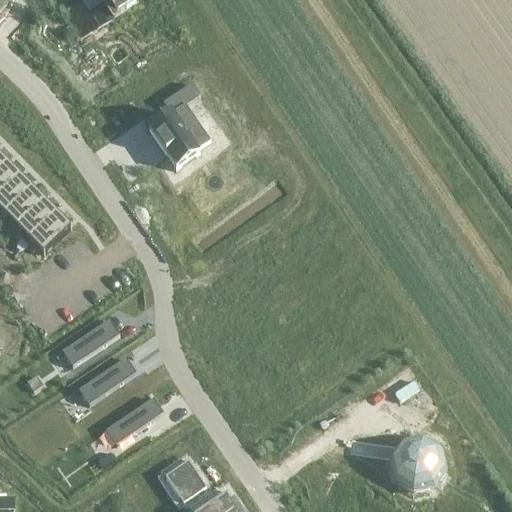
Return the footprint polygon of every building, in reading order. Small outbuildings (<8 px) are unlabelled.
[(135,0),(101,0),(114,18),(137,3),(135,0)] [(171,118),(149,133),(176,174),(199,158),(197,155),(210,146),(186,109),(200,100),(192,88),(164,107),(171,118)] [(0,176),(9,168),(8,167),(7,168),(0,161),(0,176)] [(9,168),(0,176),(0,201),(21,180),(20,181),(8,169),(9,168)] [(21,180),(0,201),(0,211),(7,218),(6,219),(6,220),(34,193),(33,192),(32,194),(20,182),(22,181),(21,180)] [(34,193),(6,220),(7,220),(8,219),(20,231),(18,232),(19,233),(46,206),(46,205),(44,206),(33,195),(34,193)] [(46,206),(19,233),(21,232),(32,244),(31,245),(59,218),(58,218),(57,219),(45,207),(47,206),(46,206)] [(59,218),(31,245),(32,246),(33,245),(45,256),(43,257),(44,258),(72,231),(71,230),(69,232),(58,220),(59,219),(59,218)] [(275,319),(227,339),(242,376),(264,367),(262,362),(288,351),(295,367),(316,358),(293,300),(271,309),(275,319)] [(110,324),(62,356),(72,371),(120,339),(110,324)] [(126,362),(79,394),(89,409),(136,377),(126,362)] [(37,379),(27,385),(33,395),(43,388),(37,379)] [(153,403),(106,435),(116,450),(164,418),(153,403)] [(401,446),(389,465),(394,488),(413,500),(435,496),(448,477),(443,454),(424,442),(401,446)] [(110,456),(98,465),(103,471),(115,463),(110,456)] [(188,467),(166,482),(184,508),(206,493),(188,467)] [(0,511),(13,511),(13,510),(6,510),(6,502),(0,501),(0,511)] [(233,511),(226,501),(209,511),(233,511)]
